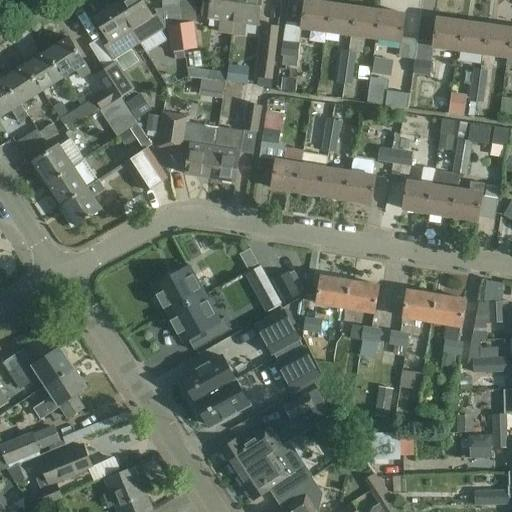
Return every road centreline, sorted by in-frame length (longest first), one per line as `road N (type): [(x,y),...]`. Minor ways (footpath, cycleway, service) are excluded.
road 1 (residential): [(60,272),(190,216),(511,267)]
road 2 (residential): [(217,511),(60,272)]
